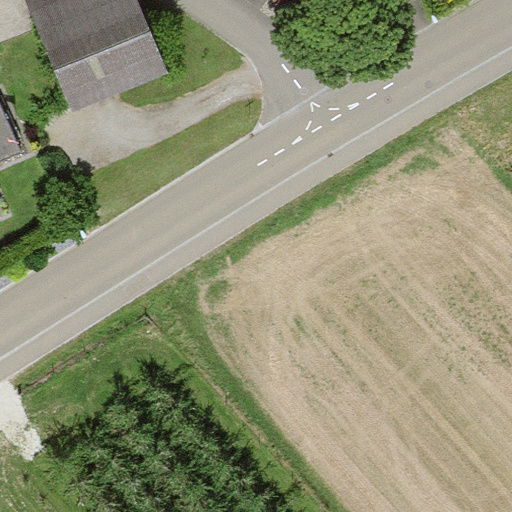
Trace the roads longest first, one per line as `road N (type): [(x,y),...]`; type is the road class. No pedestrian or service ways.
road 1 (tertiary): [(324,125),(0,325)]
road 2 (tertiary): [(511,17),(324,125)]
road 3 (residential): [(205,0),(247,23),(284,62),(324,125)]
